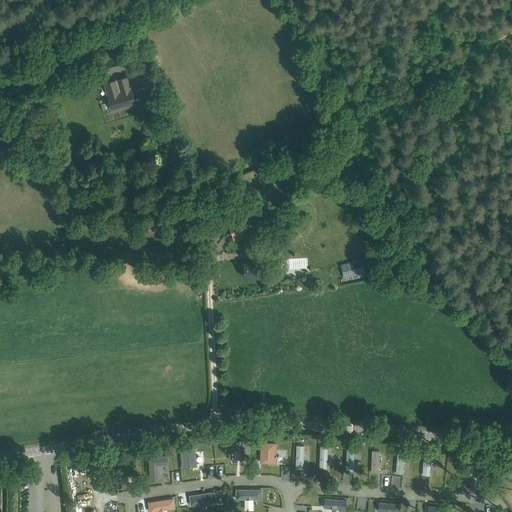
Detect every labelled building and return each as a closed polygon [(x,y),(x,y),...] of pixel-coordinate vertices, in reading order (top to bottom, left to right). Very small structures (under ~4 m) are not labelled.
[(98,62),(99,65),(102,75),(125,69),(122,55),(98,62)] [(104,82),(110,101),(112,111),(136,104),(128,76),(104,82)] [(248,218),(252,228),(272,220),(267,209),(254,214),(254,215),(248,218)] [(228,224),(233,238),(245,233),(239,219),(228,224)] [(362,259),(341,264),(344,277),(365,272),(363,263),(362,259)] [(266,276),(266,273),(266,263),(258,263),(258,262),(244,263),(245,277),(261,276),(266,276)] [(303,275),(297,279),(301,286),(307,282),(303,275)] [(232,439),(231,449),(251,450),(251,440),(232,439)] [(261,440),(261,462),(277,462),(278,441),(261,440)] [(297,444),(296,467),(305,467),(305,444),(297,444)] [(320,445),(320,469),(328,469),(328,445),(320,445)] [(197,465),(196,446),(181,447),(182,466),(197,465)] [(354,470),(355,447),(346,447),(346,470),(354,470)] [(380,450),(371,450),(371,469),(380,469),(380,450)] [(396,450),(396,472),(404,472),(405,450),(396,450)] [(423,451),(423,475),(431,475),(432,451),(423,451)] [(168,454),(149,455),(150,479),(160,479),(159,464),(168,463),(168,454)] [(504,454),(497,459),(502,465),(508,460),(504,454)] [(210,477),(225,477),(225,465),(210,465),(210,477)] [(128,466),(121,467),(122,487),(130,486),(128,466)] [(511,469),(503,468),(500,481),(511,484),(511,469)] [(262,499),(262,488),(235,488),(235,498),(245,498),(245,505),(254,505),(254,499),(262,499)] [(192,505),(217,500),(215,490),(190,494),(192,505)] [(150,510),(176,508),(175,497),(149,499),(150,510)] [(347,509),(347,497),(324,497),(324,508),(347,509)] [(378,511),(401,511),(401,501),(378,501),(378,511)]
